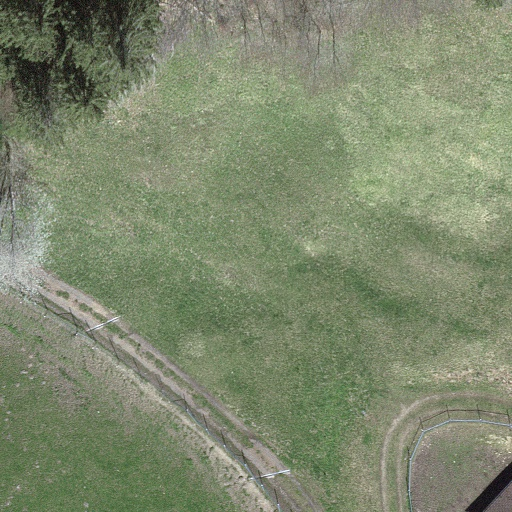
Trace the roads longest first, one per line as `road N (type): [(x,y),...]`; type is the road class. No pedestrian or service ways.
road 1 (track): [(308,511),(276,470),(182,383),(0,257)]
road 2 (track): [(397,511),(393,467),(406,417),(451,402),(511,408)]
